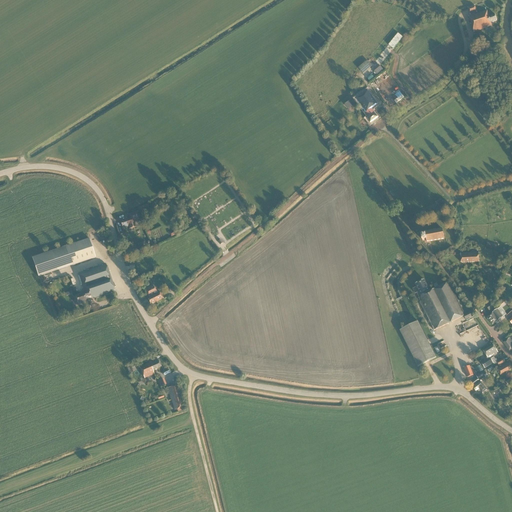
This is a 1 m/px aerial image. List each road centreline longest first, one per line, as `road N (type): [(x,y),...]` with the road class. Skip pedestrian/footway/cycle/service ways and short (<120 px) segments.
road 1 (tertiary): [(511,431),(455,389),(331,396),(191,375),(150,323)]
road 2 (residential): [(150,323),(382,126)]
road 3 (tertiary): [(150,323),(96,189),(59,167),(0,173)]
road 4 (track): [(0,494),(193,422)]
road 5 (residential): [(511,183),(451,198),(382,126)]
